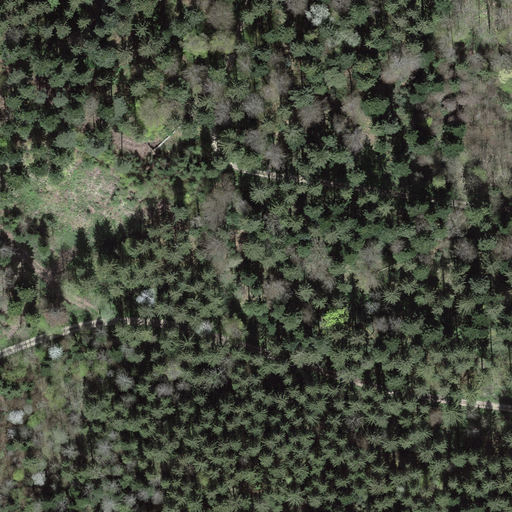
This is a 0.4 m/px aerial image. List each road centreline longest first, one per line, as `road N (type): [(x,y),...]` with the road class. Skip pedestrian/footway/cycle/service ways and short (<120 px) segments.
road 1 (track): [(511,407),(407,393),(143,321),(86,324),(0,353)]
road 2 (track): [(511,212),(244,171),(222,159),(211,118),(249,0)]
